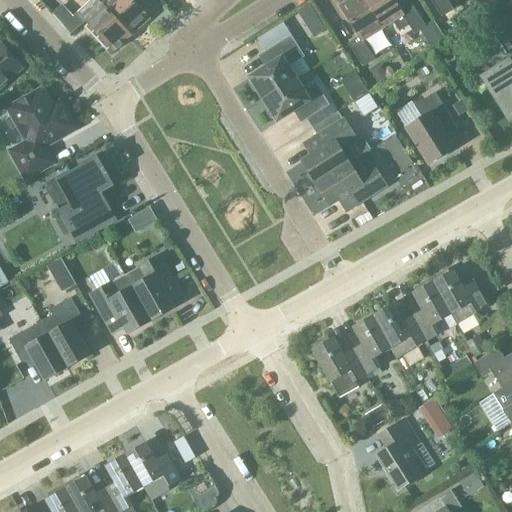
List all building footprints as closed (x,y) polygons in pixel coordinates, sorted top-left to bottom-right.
[(130,36),(97,0),(90,0),(77,13),(99,37),(97,39),(106,49),(108,47),(113,52),(130,36)] [(97,0),(130,36),(149,18),(132,0),(97,0)] [(363,41),(383,27),(365,0),(349,0),(339,7),(358,37),(348,44),(362,67),(374,59),(363,41)] [(365,0),(383,27),(392,22),(398,31),(408,25),(414,34),(426,27),(411,4),(400,10),(393,0),(365,0)] [(446,0),(430,0),(441,17),(453,9),(446,0)] [(64,6),(53,12),(62,26),(72,20),(64,6)] [(492,32),(491,32),(505,54),(506,54),(505,53),(511,48),(499,28),(492,32)] [(263,100),(295,79),(288,67),(304,57),(291,35),(264,52),(271,64),(249,78),(251,81),(249,85),(253,92),(258,92),(263,100)] [(0,87),(22,68),(0,44),(0,87)] [(511,116),(511,63),(508,58),(507,59),(508,61),(483,77),(509,119),(511,116)] [(354,71),(342,78),(351,94),(364,87),(354,71)] [(270,119),(275,119),(277,122),(299,108),(307,119),(329,105),(316,84),(303,92),(295,79),(263,100),(268,108),(266,112),(270,119)] [(47,94),(44,93),(42,90),(25,99),(25,104),(11,112),(28,142),(11,152),(26,178),(52,163),(43,147),(73,129),(64,114),(58,117),(51,105),(52,102),(47,94)] [(406,128),(429,165),(454,149),(439,126),(451,118),(435,92),(414,106),(422,118),(406,128)] [(367,96),(355,101),(362,115),(374,110),(367,96)] [(316,184),(357,158),(349,145),(357,140),(343,119),(304,144),(311,156),(302,162),(316,184)] [(316,184),(330,206),(339,200),(346,211),(386,186),(373,165),(364,170),(357,158),(316,184)] [(99,192),(112,184),(106,174),(107,173),(104,169),(103,169),(97,159),(61,179),(60,176),(46,184),(48,187),(46,188),(55,205),(56,204),(60,211),(58,212),(61,217),(55,220),(64,236),(70,232),(72,237),(112,215),(99,192)] [(151,321),(173,308),(170,302),(182,295),(159,255),(125,275),(151,321)] [(452,272),(449,274),(447,270),(430,279),(456,326),(487,309),(472,283),(462,289),(452,272)] [(128,334),(151,321),(125,275),(90,294),(113,334),(125,328),(128,334)] [(426,343),(456,326),(430,279),(413,289),(415,292),(412,294),(422,311),(412,317),(426,343)] [(41,321),(67,368),(89,356),(75,332),(86,326),(70,298),(49,310),(52,315),(41,321)] [(426,343),(412,317),(402,323),(392,306),(372,317),(391,350),(396,360),(426,343)] [(374,360),(391,350),(372,317),(352,328),(362,345),(352,351),(366,377),(368,380),(380,373),(374,360)] [(45,380),(67,368),(41,321),(8,340),(21,362),(32,356),(45,380)] [(342,356),(333,339),(329,342),(327,338),(311,347),(313,351),(312,351),(339,399),(358,388),(355,383),(366,377),(352,351),(342,356)] [(501,390),(511,382),(511,355),(504,361),(498,351),(474,366),(481,378),(491,373),(501,389),(501,390)] [(511,424),(511,423),(511,382),(501,390),(501,389),(492,395),(511,424)] [(18,387),(16,399),(30,400),(31,388),(18,387)] [(399,490),(426,473),(410,449),(419,444),(404,421),(379,437),(388,450),(378,457),(399,490)] [(183,438),(176,443),(188,462),(195,458),(183,438)] [(125,456),(144,489),(162,479),(167,488),(180,481),(166,456),(155,461),(145,444),(125,456)] [(125,456),(105,467),(115,484),(105,490),(117,511),(134,511),(127,499),(144,489),(125,456)] [(80,477),(63,486),(78,511),(117,511),(105,490),(95,495),(85,478),(82,480),(80,477)] [(78,511),(63,486),(48,495),(50,498),(46,500),(52,511),(78,511)] [(431,511),(454,511),(461,508),(451,491),(427,506),(431,511)]
